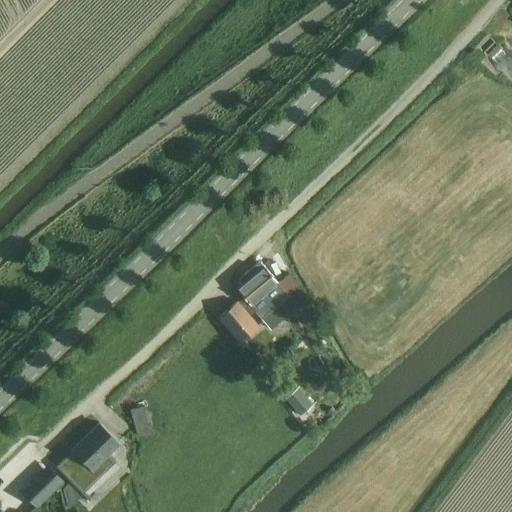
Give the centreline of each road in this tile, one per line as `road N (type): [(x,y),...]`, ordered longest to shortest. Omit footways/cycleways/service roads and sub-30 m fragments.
road 1 (residential): [(499,0),(53,444)]
road 2 (tertiary): [(0,415),(424,0)]
